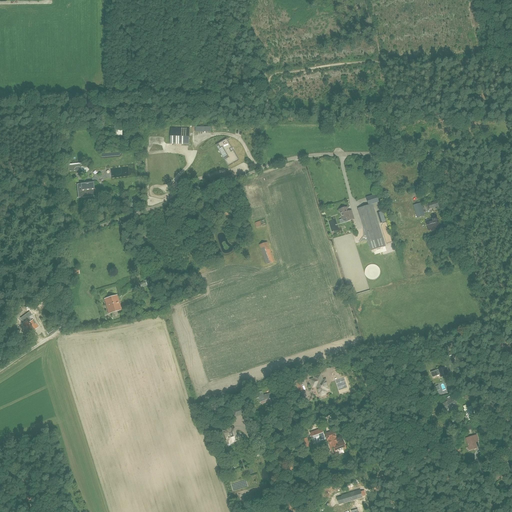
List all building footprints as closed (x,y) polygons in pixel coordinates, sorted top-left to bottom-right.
[(171,128),(171,143),(185,144),(186,139),(188,139),(188,129),(171,128)] [(115,130),(115,136),(107,136),(107,141),(122,141),(122,130),(115,130)] [(227,139),(218,144),(220,148),(223,147),(229,157),(224,160),(227,165),(228,166),(230,165),(239,160),(233,150),(231,151),(230,149),(232,148),(227,139)] [(80,184),(81,191),(82,191),(82,196),(94,195),(93,189),(94,189),(93,182),(80,184)] [(437,201),(422,206),(424,213),(428,212),(427,210),(432,208),(433,210),(439,208),(437,201)] [(420,203),(413,205),(417,218),(424,216),(420,203)] [(370,250),(385,246),(372,204),(357,208),(370,250)] [(347,221),(354,219),(351,210),(349,210),(347,207),(338,209),(341,219),(346,218),(347,221)] [(433,219),(430,220),(426,221),(427,223),(429,223),(432,230),(436,229),(436,228),(439,227),(436,215),(432,216),(433,219)] [(266,265),(274,262),(267,242),(259,245),(266,265)] [(109,314),(121,310),(117,295),(104,299),(109,314)] [(28,319),(25,315),(21,318),(24,323),(23,323),(27,328),(28,327),(30,330),(33,328),(35,330),(38,327),(33,320),(31,321),(29,318),(28,319)] [(441,377),(447,375),(444,367),(438,370),(441,377)] [(313,387),(316,386),(318,387),(319,390),(318,392),(319,394),(322,395),(325,394),(326,392),(326,391),(329,390),(327,383),(323,381),(321,375),(314,377),(314,379),(311,380),(313,387)] [(300,389),(299,385),(297,379),(290,381),(293,391),(300,389)] [(261,404),(271,401),(270,398),(275,396),(274,392),(264,395),(263,392),(254,395),(255,399),(259,398),(261,404)] [(447,409),(451,406),(453,409),(457,407),(455,404),(457,403),(454,399),(453,400),(450,396),(447,398),(449,401),(443,404),(447,409)] [(234,417),(244,414),(248,412),(246,406),(232,410),(234,417)] [(466,413),(468,419),(475,416),(472,410),(466,413)] [(234,429),(233,429),(231,430),(231,428),(224,431),(228,443),(238,440),(239,440),(239,439),(240,439),(240,438),(240,437),(239,436),(238,436),(238,435),(237,435),(236,436),(234,429)] [(314,444),(326,440),(321,428),(309,432),(314,444)] [(328,440),(333,453),(338,451),(340,455),(344,453),(343,450),(346,449),(343,442),(339,443),(338,442),(337,442),(335,438),(336,437),(334,431),(325,434),(328,440)] [(466,439),(469,448),(476,446),(473,436),(466,439)] [(342,497),(344,503),(353,500),(351,494),(342,497)] [(242,498),(244,504),(254,501),(252,496),(242,498)]
